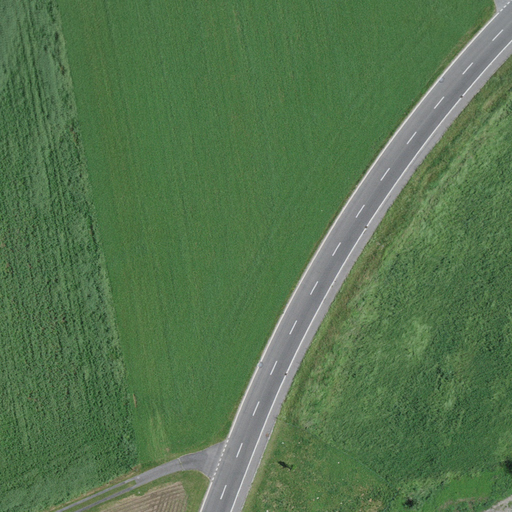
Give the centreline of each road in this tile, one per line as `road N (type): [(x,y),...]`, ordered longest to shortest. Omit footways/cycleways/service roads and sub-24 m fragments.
road 1 (tertiary): [(218,511),(318,285),(402,153),(511,22)]
road 2 (track): [(56,511),(183,458),(236,464)]
